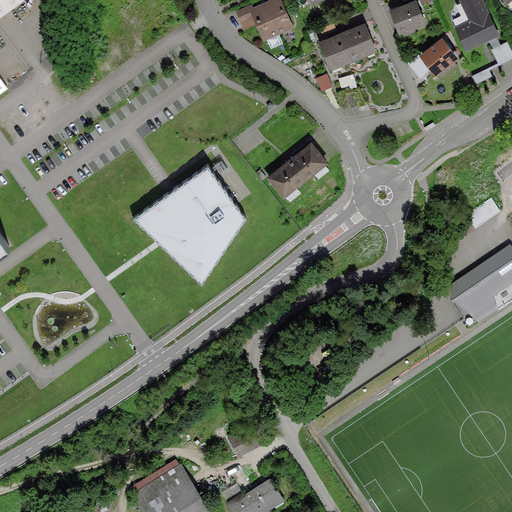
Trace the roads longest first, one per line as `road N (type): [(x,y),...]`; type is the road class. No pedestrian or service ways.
road 1 (tertiary): [(0,466),(159,366),(367,210)]
road 2 (unclassified): [(391,215),(393,257),(299,296),(258,332),(258,378),(334,511)]
road 3 (residential): [(366,0),(414,89),(417,110),(341,130)]
road 4 (residential): [(341,130),(304,89),(234,43),(203,0)]
road 5 (tertiary): [(511,95),(397,178)]
